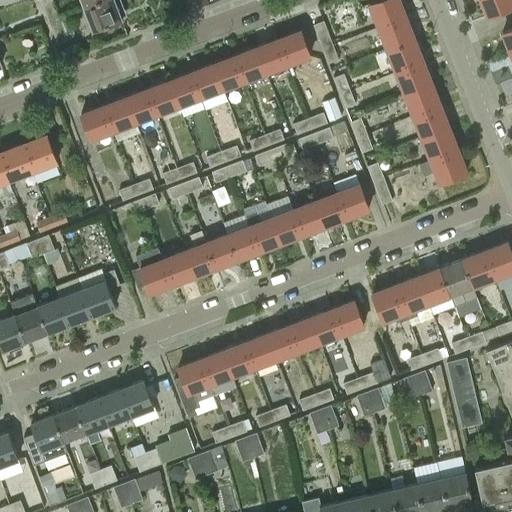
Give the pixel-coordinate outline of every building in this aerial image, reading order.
[(53,0),(40,0),(48,19),(59,15),(53,0)] [(120,19),(113,0),(98,0),(85,5),(94,29),(120,19)] [(378,26),(406,15),(399,0),(377,0),(369,3),(378,26)] [(511,6),(511,0),(481,0),(488,16),(511,6)] [(68,40),(59,15),(48,19),(57,43),(68,40)] [(378,26),(387,48),(415,37),(406,15),(378,26)] [(313,24),(322,48),(333,44),(324,20),(313,24)] [(511,54),(511,28),(502,32),(511,54)] [(278,38),(288,64),(310,55),(300,30),(278,38)] [(387,48),(396,70),(423,60),(415,37),(387,48)] [(278,38),(256,47),(266,72),(288,64),(278,38)] [(333,44),(322,48),(328,63),(338,59),(333,44)] [(256,47),(234,55),(244,80),(266,72),(256,47)] [(234,55),(212,63),(226,98),(247,90),(244,80),(234,55)] [(396,70),(404,92),(432,82),(423,60),(396,70)] [(212,63),(191,71),(200,97),(204,106),(226,98),(212,63)] [(191,71),(169,80),(178,105),(200,97),(191,71)] [(333,77),(339,92),(350,88),(344,73),(333,77)] [(169,80),(147,88),(157,113),(178,105),(169,80)] [(408,117),(413,115),(441,104),(432,82),(404,92),(399,94),(408,117)] [(147,88),(125,96),(135,122),(157,113),(147,88)] [(350,88),(339,92),(345,108),(356,104),(350,88)] [(125,96),(103,104),(117,140),(139,131),(135,122),(125,96)] [(325,110),(308,117),(312,128),(342,116),(334,97),(321,101),(325,110)] [(94,148),(117,140),(103,104),(81,113),(94,148)] [(413,115),(422,137),(449,126),(441,104),(413,115)] [(297,134),(312,128),(308,117),(292,123),(297,134)] [(350,121),(356,137),(367,133),(361,117),(350,121)] [(344,120),(314,132),(318,142),(333,136),(332,134),(347,128),(344,120)] [(422,137),(430,159),(458,148),(449,126),(422,137)] [(280,128),(264,134),(269,144),(284,138),(280,128)] [(210,167),(225,161),(221,150),(214,132),(199,138),(210,167)] [(302,148),(318,142),(314,132),(298,138),(302,148)] [(367,133),(356,137),(362,152),(372,148),(367,133)] [(253,150),(269,144),(264,134),(249,140),(253,150)] [(22,145),(32,171),(57,161),(47,135),(22,145)] [(286,143),(270,149),(274,159),(290,153),(286,143)] [(237,144),(221,150),(225,161),(241,155),(237,144)] [(22,145),(0,152),(0,156),(8,180),(32,171),(22,145)] [(458,148),(430,159),(413,166),(418,177),(435,171),(439,182),(467,171),(458,148)] [(259,165),(274,159),(270,149),(255,154),(259,165)] [(0,156),(0,196),(13,192),(8,180),(0,156)] [(243,159),(227,165),(231,176),(247,170),(243,159)] [(193,161),(177,167),(182,177),(197,171),(193,161)] [(367,165),(373,181),(384,177),(378,161),(367,165)] [(215,182),(231,176),(227,165),(211,171),(215,182)] [(166,183),(182,177),(177,167),(162,173),(166,183)] [(337,191),(346,217),(369,208),(355,174),(333,182),(337,191)] [(392,174),(384,177),(373,181),(381,204),(392,200),(392,198),(400,194),(392,174)] [(183,182),(187,192),(203,187),(199,176),(183,182)] [(149,178),(134,183),(138,194),(153,188),(149,178)] [(172,198),(187,192),(183,182),(168,187),(172,198)] [(123,199),(138,194),(134,183),(119,189),(123,199)] [(337,191),(315,200),(324,225),(346,217),(337,191)] [(139,198),(144,209),(159,203),(155,192),(139,198)] [(128,215),(144,209),(139,198),(124,204),(128,215)] [(315,200),(293,208),(303,234),(324,225),(315,200)] [(293,208),(271,217),(281,242),(303,234),(293,208)] [(64,211),(50,216),(54,226),(68,220),(64,211)] [(223,222),(228,233),(237,259),(259,250),(249,225),(245,213),(223,222)] [(40,231),(54,226),(50,216),(36,222),(40,231)] [(271,217),(249,225),(259,250),(281,242),(271,217)] [(17,229),(3,234),(7,244),(29,235),(23,219),(14,222),(17,229)] [(196,245),(184,250),(194,275),(216,267),(206,242),(201,229),(191,233),(196,245)] [(228,233),(206,242),(216,267),(237,259),(228,233)] [(48,234),(37,238),(43,253),(53,249),(48,234)] [(23,261),(43,253),(37,238),(17,246),(23,261)] [(484,249),(495,277),(511,270),(511,254),(507,241),(484,249)] [(150,292),(172,284),(162,258),(163,258),(158,246),(135,254),(150,292)] [(484,249),(462,258),(473,286),(495,277),(484,249)] [(184,250),(163,258),(162,258),(172,284),(194,275),(184,250)] [(0,251),(0,269),(9,266),(3,251),(0,251)] [(462,258),(440,267),(451,294),(455,305),(466,301),(462,290),(473,286),(462,258)] [(440,267),(418,275),(429,303),(451,294),(440,267)] [(106,280),(82,289),(92,315),(115,306),(108,288),(120,284),(115,270),(103,274),(106,280)] [(418,275),(396,284),(409,318),(418,314),(416,308),(429,303),(418,275)] [(55,286),(60,298),(70,323),(92,315),(82,289),(78,277),(55,286)] [(400,321),(409,318),(396,284),(373,293),(384,320),(397,315),(400,321)] [(60,298),(38,306),(47,332),(70,323),(60,298)] [(332,308),(342,334),(365,325),(355,299),(332,308)] [(38,306),(15,315),(25,340),(47,332),(38,306)] [(332,308),(310,316),(320,342),(342,334),(332,308)] [(0,344),(2,349),(25,340),(15,315),(0,320),(0,344)] [(310,316),(288,325),(298,350),(320,342),(310,316)] [(500,336),(511,331),(511,321),(511,320),(495,325),(500,336)] [(288,325),(267,333),(276,359),(298,350),(288,325)] [(482,331),(467,336),(471,347),(486,342),(482,331)] [(267,333),(245,342),(255,367),(276,359),(267,333)] [(455,353),(471,347),(467,336),(451,342),(455,353)] [(511,448),(511,458),(475,466),(485,509),(511,503),(511,339),(487,348),(511,412),(511,435),(507,437),(509,450),(511,448)] [(245,342),(223,350),(233,376),(255,367),(245,342)] [(437,347),(423,353),(427,363),(441,358),(437,347)] [(223,350),(201,358),(215,394),(237,386),(233,376),(223,350)] [(410,370),(427,363),(423,353),(406,359),(410,370)] [(446,362),(449,371),(462,427),(482,423),(467,357),(446,362)] [(198,401),(215,394),(201,358),(179,367),(182,375),(173,378),(188,416),(197,412),(195,407),(200,405),(198,401)] [(373,371),(358,376),(363,387),(390,377),(384,358),(370,363),(373,371)] [(425,369),(414,373),(422,393),(422,394),(432,390),(425,369)] [(411,398),(422,394),(422,393),(414,373),(403,377),(411,398)] [(347,393),(363,387),(358,376),(342,382),(347,393)] [(121,388),(131,415),(154,406),(144,379),(121,388)] [(367,391),(375,411),(385,407),(378,386),(367,391)] [(330,387),(315,393),(319,404),(333,398),(330,387)] [(121,388),(98,397),(109,423),(131,415),(121,388)] [(364,415),(375,411),(367,391),(356,395),(364,415)] [(303,410),(319,404),(315,393),(298,399),(303,410)] [(98,397),(76,406),(86,432),(90,442),(100,438),(101,441),(114,436),(109,423),(98,397)] [(286,403),(271,409),(275,420),(290,414),(286,403)] [(331,404),(320,408),(328,429),(339,425),(331,404)] [(76,406),(54,414),(64,440),(86,432),(76,406)] [(317,433),(328,429),(320,408),(309,412),(317,433)] [(231,436),(227,425),(221,409),(212,412),(218,429),(197,436),(201,447),(231,436)] [(259,426),(275,420),(271,409),(255,415),(259,426)] [(41,449),(64,440),(54,414),(31,423),(34,431),(23,435),(33,463),(45,458),(41,449)] [(227,425),(231,436),(247,431),(244,419),(227,425)] [(186,427),(168,434),(170,439),(177,457),(195,450),(186,427)] [(0,435),(0,465),(18,458),(8,432),(0,435)] [(257,432),(247,436),(255,456),(265,452),(257,432)] [(242,461),(255,456),(247,436),(235,440),(242,461)] [(222,445),(200,453),(208,474),(228,466),(222,445)] [(156,447),(145,451),(151,467),(162,463),(156,447)] [(139,471),(151,467),(145,451),(133,456),(139,471)] [(208,474),(200,453),(187,457),(195,478),(208,474)] [(96,457),(100,468),(106,483),(117,479),(109,456),(105,454),(96,457)] [(439,467),(449,508),(473,503),(465,471),(452,474),(450,465),(439,467)] [(433,511),(449,508),(439,467),(439,468),(441,476),(417,482),(424,511),(433,511)] [(95,488),(106,483),(100,468),(89,472),(95,488)] [(50,473),(40,477),(43,486),(48,484),(53,482),(50,473)] [(391,478),(393,488),(398,511),(424,511),(417,482),(406,485),(403,475),(391,478)] [(135,478),(126,481),(133,502),(143,498),(135,478)] [(121,506),(133,502),(126,481),(113,486),(121,506)] [(50,490),(54,502),(65,498),(60,486),(50,490)] [(398,511),(393,488),(369,493),(373,511),(398,511)] [(373,511),(369,493),(345,499),(348,511),(373,511)] [(94,511),(88,496),(79,499),(83,511),(94,511)] [(303,500),(303,502),(305,511),(348,511),(345,499),(321,505),(319,496),(303,500)] [(26,511),(21,499),(9,504),(12,511),(26,511)] [(69,511),(83,511),(79,499),(66,504),(69,511)] [(293,511),(290,511),(305,511),(303,502),(292,505),(293,511)]
